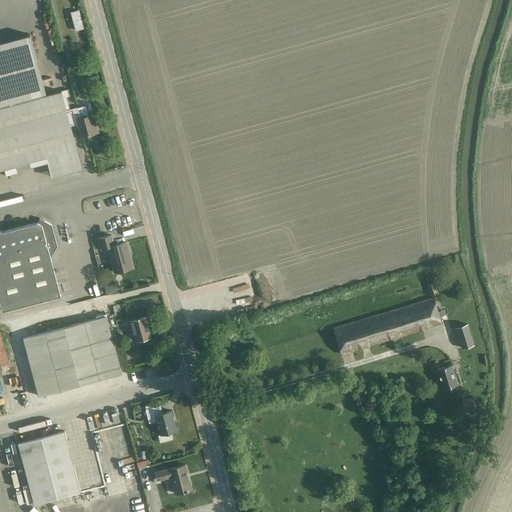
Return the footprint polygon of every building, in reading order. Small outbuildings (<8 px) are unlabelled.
[(83,28),(79,10),(71,12),(76,30),(83,28)] [(31,36),(0,44),(0,168),(29,161),(31,165),(47,161),(51,176),(82,168),(70,125),(66,110),(63,98),(70,96),(68,89),(46,94),(31,36)] [(77,107),(66,110),(70,125),(78,123),(81,136),(97,131),(95,122),(93,122),(91,115),(88,116),(85,105),(77,107)] [(0,302),(2,310),(61,295),(51,257),(57,246),(52,225),(39,218),(37,222),(2,231),(0,230),(0,302)] [(101,248),(108,247),(114,272),(131,268),(127,252),(129,252),(126,241),(114,245),(111,234),(98,238),(101,248)] [(118,282),(111,284),(113,292),(120,290),(118,282)] [(431,295),(438,293),(434,283),(428,285),(431,295)] [(434,297),(333,327),(341,353),(442,323),(434,297)] [(106,315),(45,331),(60,389),(122,373),(106,315)] [(146,316),(130,320),(136,341),(151,336),(146,316)] [(0,370),(10,368),(0,332),(0,370)] [(462,347),(473,344),(471,337),(460,341),(462,347)] [(437,368),(443,388),(458,384),(452,364),(437,368)] [(462,410),(473,409),(473,398),(462,398),(462,410)] [(148,417),(156,415),(161,433),(157,434),(159,442),(172,439),(170,432),(176,430),(171,410),(162,412),(160,405),(146,409),(148,417)] [(65,431),(18,443),(34,503),(80,491),(65,431)] [(136,457),(138,464),(147,461),(146,455),(136,457)] [(157,479),(171,475),(176,493),(192,489),(185,464),(169,468),(155,472),(157,479)]
